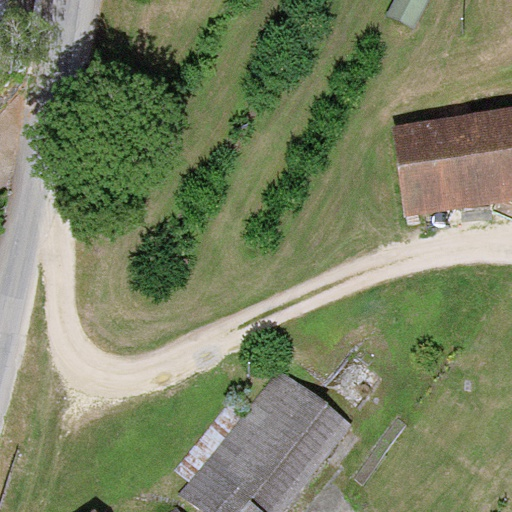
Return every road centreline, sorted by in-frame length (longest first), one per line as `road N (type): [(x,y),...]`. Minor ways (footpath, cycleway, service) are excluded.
road 1 (track): [(511,252),(452,247),(370,273),(117,388),(72,372),(59,347),(50,230),(32,215)]
road 2 (unclassified): [(0,348),(32,215),(64,0)]
